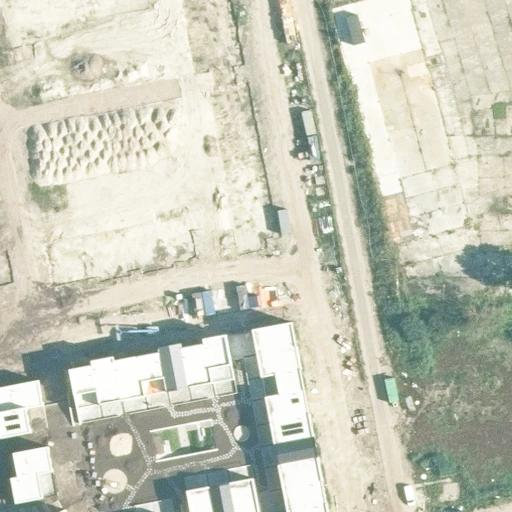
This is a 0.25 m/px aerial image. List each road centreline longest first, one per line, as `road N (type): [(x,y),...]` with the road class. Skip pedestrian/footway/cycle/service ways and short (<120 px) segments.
road 1 (residential): [(260,2),(333,392)]
road 2 (residential): [(375,384),(300,0)]
road 3 (residential): [(399,511),(375,384)]
road 4 (residential): [(333,392),(355,511)]
